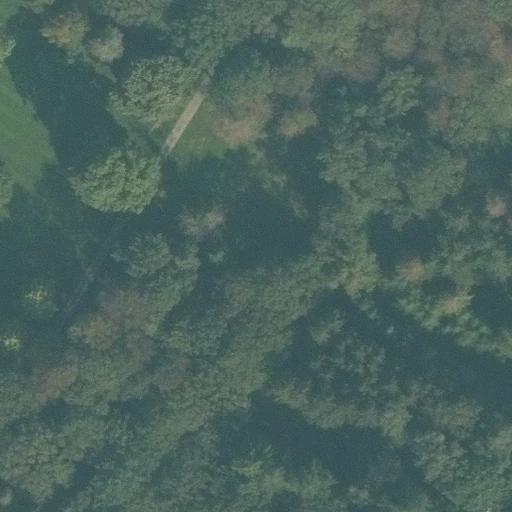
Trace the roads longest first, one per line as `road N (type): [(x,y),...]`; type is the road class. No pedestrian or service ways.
road 1 (unclassified): [(0,438),(238,13)]
road 2 (unclassified): [(0,451),(236,511)]
